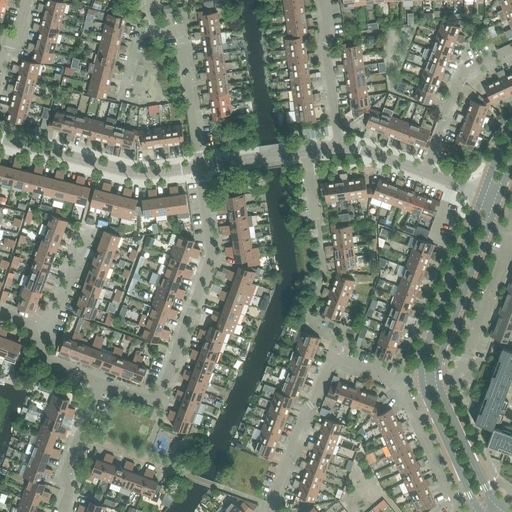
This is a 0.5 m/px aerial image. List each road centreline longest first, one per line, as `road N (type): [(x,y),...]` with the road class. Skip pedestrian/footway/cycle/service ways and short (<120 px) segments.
road 1 (residential): [(266,508),(335,359),(421,378)]
road 2 (residential): [(159,391),(209,256),(200,164)]
road 3 (residential): [(200,164),(148,170),(0,141)]
road 4 (tertiary): [(482,196),(421,378)]
road 5 (tertiary): [(438,377),(498,202)]
road 6 (residential): [(438,377),(460,377),(511,236)]
road 7 (residential): [(424,177),(463,68),(511,47)]
road 8 (residential): [(200,164),(177,33),(151,28)]
road 9 (residential): [(335,146),(320,0)]
road 10 (tertiary): [(421,378),(481,511)]
road 11 (tertiary): [(500,509),(438,377)]
road 12 (residential): [(61,511),(64,474),(97,384)]
